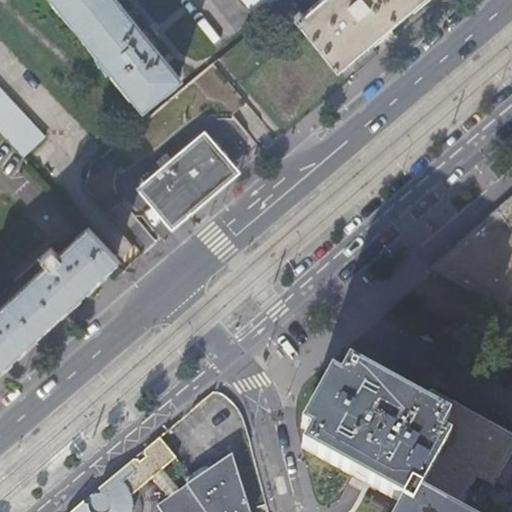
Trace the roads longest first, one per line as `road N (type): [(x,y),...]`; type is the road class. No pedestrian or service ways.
road 1 (primary): [(511,0),(170,287)]
road 2 (residential): [(230,355),(511,109)]
road 3 (residential): [(43,511),(230,355)]
road 4 (primary): [(170,287),(0,433)]
road 5 (residential): [(230,355),(254,392),(286,511)]
